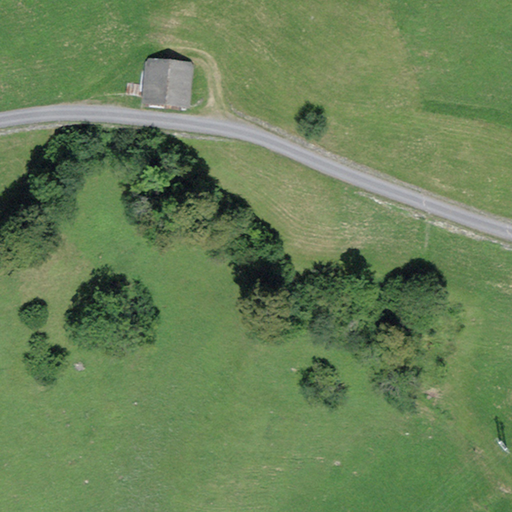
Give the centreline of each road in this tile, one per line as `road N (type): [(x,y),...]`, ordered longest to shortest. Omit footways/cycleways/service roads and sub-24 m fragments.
road 1 (unclassified): [(511,232),(219,127),(97,114),(0,121)]
road 2 (track): [(227,129),(212,68),(189,53),(160,49),(112,75),(74,114)]
